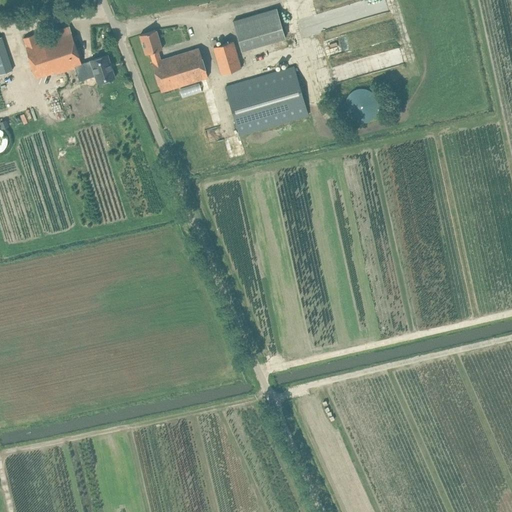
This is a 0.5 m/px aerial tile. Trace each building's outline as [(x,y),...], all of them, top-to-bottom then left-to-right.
[(233,20),(241,50),(285,38),(277,8),(233,20)] [(74,65),(78,77),(85,75),(81,63),(71,33),(69,26),(57,30),(59,37),(37,44),(34,34),(23,38),(26,47),(36,77),(74,65)] [(157,29),(149,32),(140,35),(146,54),(150,52),(153,62),(152,62),(161,91),(209,76),(200,48),(162,59),(159,50),(163,49),(160,40),(159,36),(157,29)] [(0,37),(0,74),(12,70),(1,37),(0,37)] [(241,68),(233,41),(213,47),(221,74),(241,68)] [(90,60),(98,83),(115,77),(107,55),(90,60)] [(309,114),(295,66),(226,86),(240,134),(309,114)]
